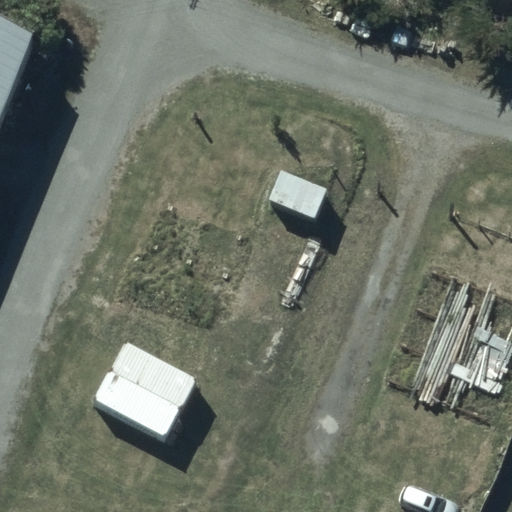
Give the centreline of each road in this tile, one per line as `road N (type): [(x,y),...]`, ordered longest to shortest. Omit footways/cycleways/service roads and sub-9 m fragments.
road 1 (track): [(151,6),(0,386)]
road 2 (track): [(154,0),(151,6),(511,118)]
